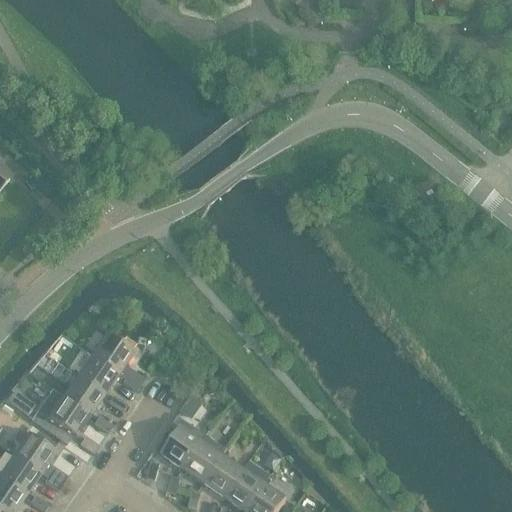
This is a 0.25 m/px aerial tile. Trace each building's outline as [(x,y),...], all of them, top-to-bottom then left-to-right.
[(0,191),(11,179),(0,169),(0,167),(3,165),(0,162),(0,191)] [(90,357),(118,377),(124,381),(122,384),(135,393),(144,381),(124,367),(133,355),(105,336),(90,357)] [(90,357),(76,378),(104,397),(118,377),(90,357)] [(76,378),(62,399),(89,418),(104,397),(76,378)] [(14,393),(6,404),(8,405),(27,419),(35,407),(17,395),(14,393)] [(52,393),(31,424),(65,447),(72,438),(74,440),(89,418),(62,399),(52,393)] [(107,404),(121,414),(126,407),(113,397),(107,404)] [(93,425),(107,435),(112,428),(98,418),(93,425)] [(161,457),(182,472),(201,443),(205,437),(177,418),(170,428),(177,433),(161,457)] [(11,458),(39,477),(39,476),(46,481),(43,484),(57,493),(67,479),(47,465),(53,455),(26,436),(19,432),(13,441),(13,442),(19,446),(11,458)] [(201,443),(182,472),(203,486),(222,458),(222,457),(225,453),(226,451),(205,437),(201,443)] [(79,446),(93,456),(98,449),(84,439),(79,446)] [(222,458),(203,486),(224,500),(243,472),(242,472),(225,459),(228,455),(225,453),(222,457),(222,458)] [(11,458),(0,473),(0,480),(24,498),(39,477),(11,458)] [(146,480),(154,482),(158,466),(150,464),(146,480)] [(243,472),(224,500),(241,511),(245,511),(264,486),(263,486),(246,474),(249,469),(246,466),(242,472),(243,472)] [(167,494),(175,497),(179,480),(171,478),(167,494)] [(0,480),(0,511),(1,511),(14,511),(24,498),(0,480)] [(276,511),(285,501),(266,488),(270,482),(267,481),(263,486),(264,486),(245,511),(276,511)] [(188,509),(196,511),(200,494),(192,492),(188,509)] [(29,504),(40,511),(44,511),(48,507),(34,497),(29,504)]
